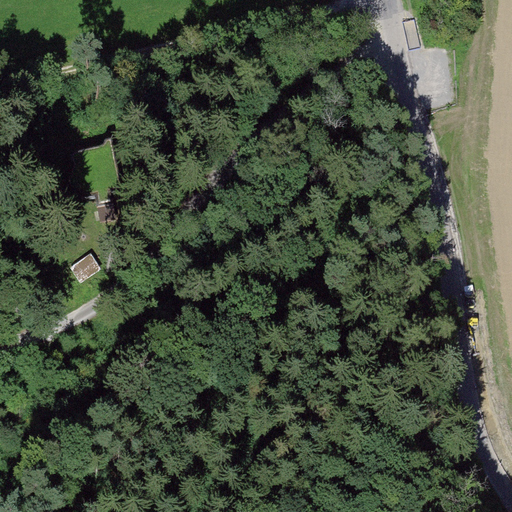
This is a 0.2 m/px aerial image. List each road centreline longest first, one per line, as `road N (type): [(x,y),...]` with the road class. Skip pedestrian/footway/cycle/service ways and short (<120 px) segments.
road 1 (tertiary): [(390,0),(454,356),(486,454),(511,497)]
road 2 (track): [(399,59),(354,69),(317,89),(242,154),(104,303),(50,334),(0,348)]
road 3 (track): [(346,0),(258,32),(0,94)]
